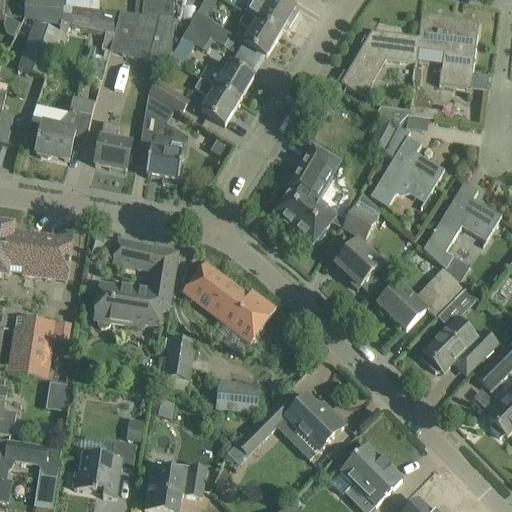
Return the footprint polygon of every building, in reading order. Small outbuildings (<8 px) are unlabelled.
[(18,0),(6,0),(5,14),(18,15),(18,0)] [(63,4),(31,0),(25,0),(23,19),(58,27),(63,4)] [(84,0),(65,0),(65,9),(94,13),(99,13),(99,0),(90,0),(90,1),(84,0)] [(219,1),(218,0),(206,0),(197,16),(190,28),(211,41),(224,49),(231,37),(206,22),(219,1)] [(280,38),(295,13),(273,0),(271,0),(264,12),(252,4),(245,16),(280,38)] [(173,6),(144,2),(143,16),(172,19),(173,6)] [(58,35),(66,37),(68,29),(104,39),(101,52),(108,54),(118,16),(99,13),(94,13),(65,9),(58,35)] [(108,54),(164,69),(169,62),(171,22),(118,16),(108,54)] [(266,61),(280,38),(245,16),(239,26),(251,34),(243,47),(266,61)] [(417,45),(416,52),(444,56),(442,72),(441,73),(440,73),(438,89),(450,90),(470,93),(479,26),(421,19),(418,40),(417,45)] [(14,22),(7,20),(3,26),(6,34),(14,39),(20,26),(14,22)] [(62,38),(58,35),(34,27),(18,72),(46,82),(62,38)] [(203,53),(211,41),(190,28),(182,40),(203,53)] [(372,33),(340,87),(364,101),(371,88),(365,85),(372,75),(379,63),(385,64),(415,67),(416,52),(417,45),(418,40),(374,34),(372,33)] [(215,92),(238,106),(253,81),(230,67),(224,78),(206,68),(199,81),(216,91),(215,92)] [(155,85),(148,97),(182,117),(189,106),(155,85)] [(238,106),(215,92),(201,115),(224,129),(238,106)] [(177,185),(178,185),(183,157),(168,154),(170,141),(168,141),(170,130),(165,129),(174,115),(148,99),(139,149),(151,151),(146,179),(163,182),(162,187),(176,189),(177,185)] [(35,157),(37,157),(40,160),(46,162),(51,160),(69,164),(74,140),(86,142),(94,106),(73,101),(69,116),(55,130),(42,127),(35,157)] [(435,122),(436,113),(410,109),(408,119),(435,122)] [(376,117),(389,124),(395,112),(380,110),(376,117)] [(426,132),(427,122),(409,121),(408,131),(426,132)] [(385,152),(396,130),(381,123),(370,145),(385,152)] [(119,128),(104,125),(101,141),(100,140),(94,169),(126,175),(131,147),(116,144),(119,128)] [(397,157),(371,200),(388,211),(405,183),(429,198),(444,174),(416,157),(421,149),(407,140),(397,157)] [(335,163),(312,150),(287,192),(291,195),(274,215),(312,247),(316,242),(321,241),(326,235),(326,230),(337,217),(318,201),(324,191),(323,191),(322,192),(319,190),(335,163)] [(443,272),(446,273),(452,263),(444,258),(461,229),(486,245),(501,220),(472,203),(477,195),(464,187),(423,253),(443,272)] [(356,245),(336,268),(346,278),(344,281),(357,293),(360,290),(373,276),(380,268),(363,252),(367,245),(364,244),(375,224),(380,217),(361,200),(353,214),(343,231),(359,240),(356,245)] [(21,278),(65,284),(72,242),(27,236),(27,239),(17,238),(18,232),(14,232),(14,226),(0,224),(0,278),(7,279),(8,275),(22,276),(21,278)] [(179,256),(117,243),(112,266),(151,274),(149,292),(117,287),(116,290),(99,287),(93,324),(96,324),(97,327),(100,331),(105,332),(109,328),(109,326),(126,329),(126,326),(159,331),(161,313),(168,315),(179,256)] [(249,299),(205,267),(183,296),(251,346),(275,313),(251,296),(249,299)] [(437,300),(448,310),(460,298),(465,293),(466,292),(446,273),(443,272),(415,301),(398,285),(378,307),(406,334),(437,300)] [(72,348),(74,327),(57,324),(15,318),(6,377),(48,383),(53,346),(72,348)] [(478,367),(498,347),(484,334),(476,343),(457,323),(420,360),(435,376),(441,374),(443,376),(464,354),(478,367)] [(196,345),(169,341),(161,390),(188,394),(196,345)] [(511,372),(511,358),(504,350),(475,379),(490,394),(511,372)] [(0,437),(12,439),(16,416),(4,415),(7,393),(3,393),(5,383),(0,382),(0,437)] [(258,388),(219,384),(216,412),(255,416),(258,388)] [(487,421),(493,426),(490,432),(499,442),(504,438),(506,440),(511,434),(511,394),(509,398),(510,399),(487,421)] [(319,455),(345,428),(332,416),(328,420),(307,399),(285,421),(319,455)] [(277,430),(266,419),(235,450),(246,461),(277,430)] [(141,444),(144,425),(130,423),(126,442),(141,444)] [(5,460),(4,462),(14,464),(38,468),(38,469),(39,471),(33,510),(33,511),(52,511),(57,481),(61,453),(7,445),(5,460)] [(80,476),(76,475),(73,492),(96,496),(96,493),(103,494),(102,501),(115,503),(121,472),(132,474),(137,448),(115,445),(112,461),(83,456),(80,476)] [(353,464),(340,476),(352,488),(344,496),(359,511),(372,511),(374,510),(387,498),(401,484),(367,450),(353,464)] [(0,504),(9,506),(12,485),(5,484),(8,471),(11,472),(14,464),(4,462),(5,460),(0,459),(0,504)] [(201,502),(206,472),(190,470),(171,467),(170,475),(151,472),(144,511),(179,511),(181,499),(201,502)]
